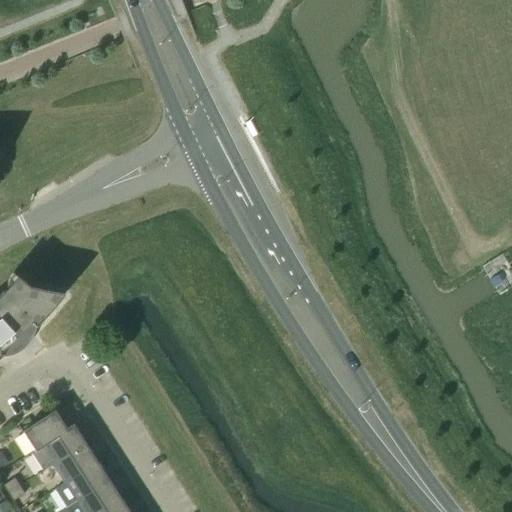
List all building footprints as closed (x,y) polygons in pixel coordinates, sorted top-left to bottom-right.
[(0,357),(1,359),(3,357),(0,353),(0,352),(15,339),(31,324),(35,328),(52,310),(64,295),(29,288),(21,281),(7,296),(3,292),(0,295),(0,357)] [(66,431),(66,430),(55,413),(54,411),(50,414),(22,432),(34,451),(35,452),(42,448),(41,447),(66,431)] [(35,452),(34,451),(31,454),(42,471),(52,465),(53,465),(86,444),(83,439),(82,440),(72,425),(66,430),(66,431),(41,447),(42,448),(35,452)] [(86,444),(53,465),(64,483),(96,463),(88,449),(89,448),(86,444)] [(1,452),(0,452),(0,469),(9,464),(1,452)] [(64,483),(65,484),(55,490),(66,508),(110,480),(107,476),(105,476),(96,463),(64,483)] [(8,494),(19,486),(14,479),(3,486),(8,494)] [(110,480),(66,508),(68,511),(100,511),(120,499),(111,485),(112,484),(110,480)] [(19,486),(8,494),(13,501),(24,494),(19,486)] [(128,511),(120,499),(100,511),(128,511)] [(0,511),(7,511),(9,511),(4,502),(0,504),(0,511)]
